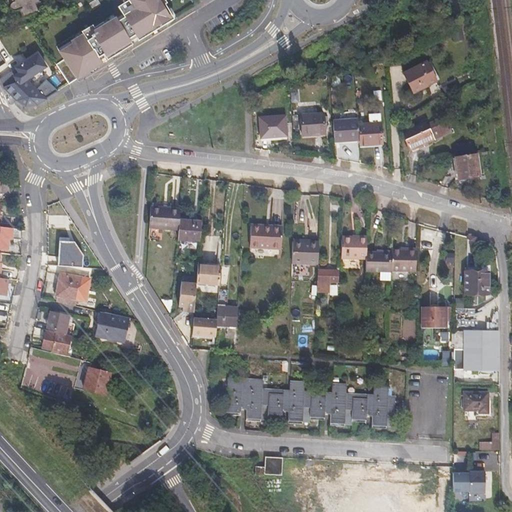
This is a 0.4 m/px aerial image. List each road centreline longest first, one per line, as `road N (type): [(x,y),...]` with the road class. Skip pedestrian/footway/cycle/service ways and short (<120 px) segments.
road 1 (unclassified): [(112,141),(147,153),(348,180),(488,221)]
road 2 (residential): [(187,425),(236,440),(450,454)]
road 3 (residential): [(488,221),(501,237),(511,479)]
road 4 (tertiary): [(187,425),(187,376),(92,211)]
road 5 (secondary): [(118,123),(141,103),(238,70),(315,18)]
road 6 (secondary): [(287,0),(272,30),(224,63),(101,104)]
road 7 (residential): [(15,356),(34,268),(33,179),(44,157)]
